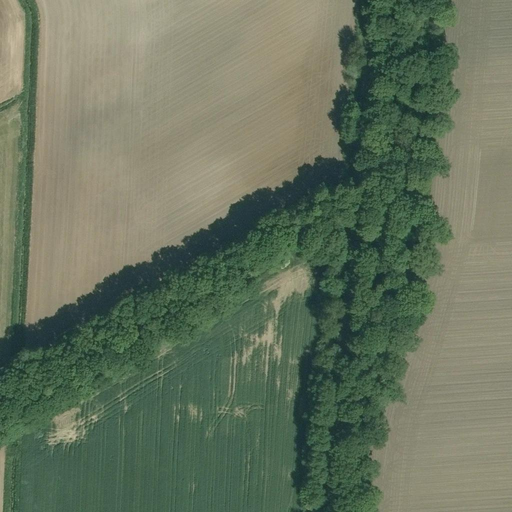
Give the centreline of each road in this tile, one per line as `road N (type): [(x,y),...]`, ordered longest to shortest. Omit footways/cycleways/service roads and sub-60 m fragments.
road 1 (residential): [(375,0),(327,511)]
road 2 (track): [(0,413),(358,198)]
